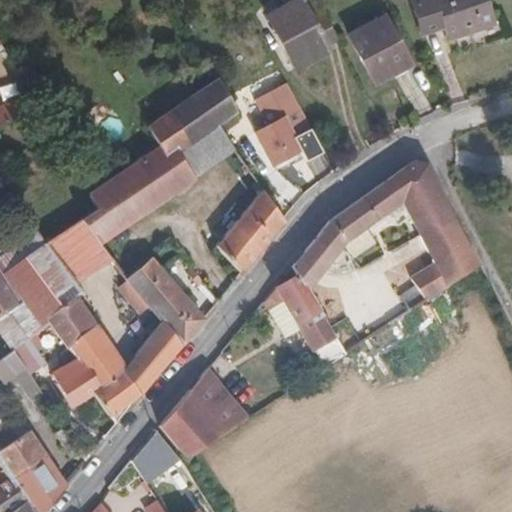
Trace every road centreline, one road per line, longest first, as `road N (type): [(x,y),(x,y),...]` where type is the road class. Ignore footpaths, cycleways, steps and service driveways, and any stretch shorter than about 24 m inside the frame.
road 1 (residential): [(55,511),(319,204),(440,130)]
road 2 (track): [(440,130),(511,291)]
